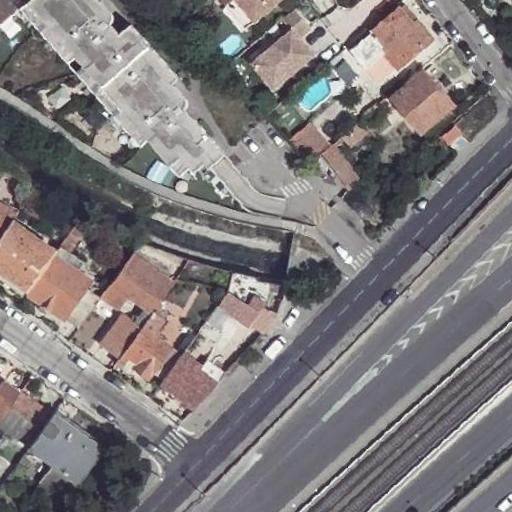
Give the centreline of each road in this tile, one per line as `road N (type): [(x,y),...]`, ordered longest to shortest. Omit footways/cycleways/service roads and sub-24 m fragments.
road 1 (residential): [(201,465),(511,141)]
road 2 (trunk): [(511,210),(312,415),(242,499)]
road 3 (trunk): [(511,274),(328,437),(242,499)]
road 4 (residential): [(0,324),(201,465)]
road 5 (trunk): [(411,511),(511,415)]
